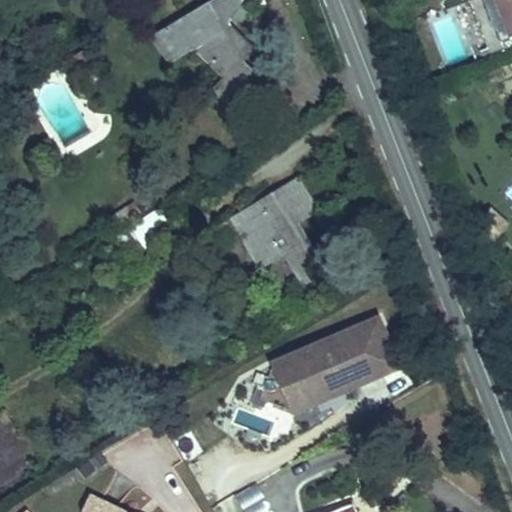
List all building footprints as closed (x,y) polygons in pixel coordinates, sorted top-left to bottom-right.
[(213,0),(164,29),(180,56),(198,46),(199,48),(197,50),(225,77),(214,88),(230,112),(253,70),(244,61),(240,56),(251,46),(230,26),(226,28),(221,20),(232,13),(239,0),(213,0)] [(221,20),(226,28),(230,26),(229,25),(244,1),(240,0),(239,0),(232,13),(221,20)] [(511,36),(497,0),(484,0),(501,43),(511,38),(511,36)] [(511,0),(497,0),(511,36),(511,0)] [(152,37),(168,64),(180,56),(164,29),(152,37)] [(90,46),(61,63),(68,74),(80,66),(85,74),(102,64),(90,46)] [(240,56),(244,61),(256,50),(251,46),(240,56)] [(261,200),(264,204),(302,182),(299,177),(261,200)] [(239,234),(259,267),(283,253),(289,262),(292,260),(309,287),(329,275),(312,247),(308,250),(290,220),(316,205),(302,182),(264,204),(261,200),(230,218),(239,234)] [(107,219),(114,230),(140,212),(133,202),(107,219)] [(319,211),(316,205),(290,220),(308,250),(312,247),(298,223),(319,211)] [(496,240),(501,234),(490,224),(497,215),(489,208),(476,223),(496,240)] [(139,237),(145,246),(164,233),(158,223),(166,218),(160,209),(133,227),(118,237),(125,247),(139,237)] [(509,225),(497,215),(490,224),(501,234),(509,225)] [(218,226),(227,241),(239,234),(230,218),(218,226)] [(289,262),(306,289),(309,287),(292,260),(289,262)] [(379,365),(396,358),(379,319),(285,359),(303,402),(381,368),(379,365)] [(274,364),(295,412),(400,367),(396,358),(379,365),(381,368),(303,402),(285,359),(274,364)] [(92,460),(99,468),(107,462),(100,453),(92,460)] [(79,469),(86,478),(96,470),(89,461),(79,469)] [(260,484),(235,495),(243,511),(270,511),(272,511),(260,484)] [(125,511),(92,496),(84,511),(125,511)]
